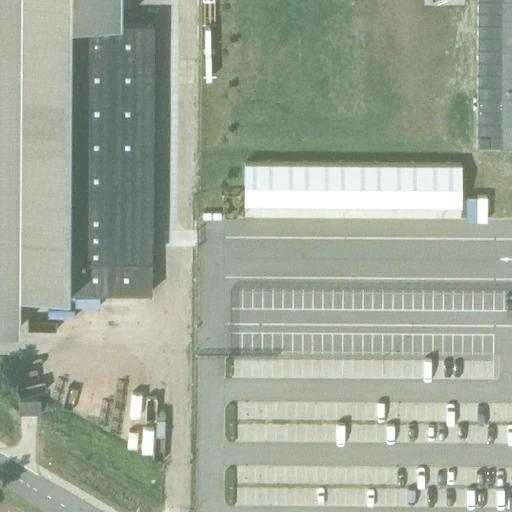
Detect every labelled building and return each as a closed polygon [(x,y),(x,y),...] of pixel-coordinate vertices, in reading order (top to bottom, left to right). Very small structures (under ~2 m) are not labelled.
[(121,20),(121,0),(0,0),(0,326),(19,327),(20,291),(71,291),(73,20),(121,20)] [(511,0),(475,0),(476,145),(511,145),(511,0)] [(152,21),(121,20),(73,20),(71,291),(150,292),(152,21)] [(460,161),(244,159),(244,203),(460,205),(460,161)] [(40,412),(40,398),(19,398),(19,411),(40,412)]
